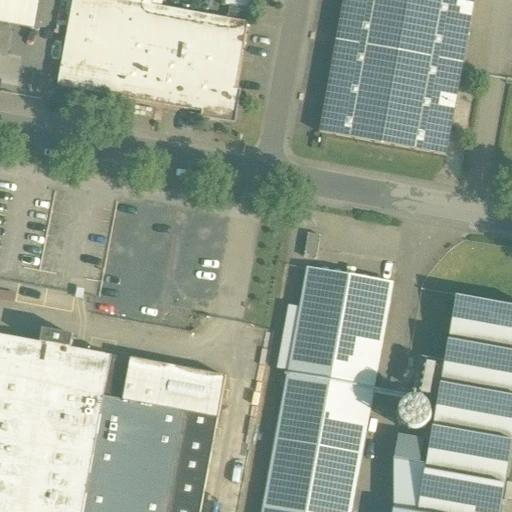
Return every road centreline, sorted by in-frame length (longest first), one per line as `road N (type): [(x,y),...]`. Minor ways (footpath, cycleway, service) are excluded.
road 1 (residential): [(268,175),(0,126)]
road 2 (residential): [(511,221),(268,175)]
road 3 (residential): [(268,175),(300,0)]
